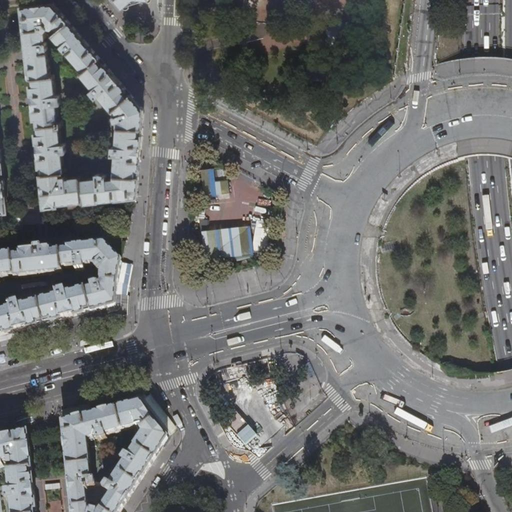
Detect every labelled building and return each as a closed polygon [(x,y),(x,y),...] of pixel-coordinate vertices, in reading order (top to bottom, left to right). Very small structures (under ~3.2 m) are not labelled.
[(84,203),(96,201),(138,196),(144,109),(138,103),(131,94),(129,96),(124,91),(126,89),(115,76),(105,64),(103,65),(98,60),(100,58),(68,20),(54,3),(23,7),(28,55),(31,79),(34,78),(35,85),(32,86),(33,99),(36,119),(38,118),(40,133),(37,133),(39,151),(41,167),(44,166),(44,173),(42,173),(45,207),(58,206),(58,204),(83,201),(84,203)] [(343,24),(326,28),(330,46),(348,42),(343,24)] [(0,211),(8,211),(4,178),(2,178),(1,171),(3,171),(2,154),(0,139),(0,211)] [(226,196),(225,182),(217,182),(216,171),(199,172),(200,197),(226,196)] [(250,188),(244,201),(271,214),(278,201),(250,188)] [(253,251),(266,251),(267,222),(255,221),(254,229),(253,229),(253,251)] [(250,229),(200,232),(202,260),(251,258),(250,229)] [(117,307),(116,304),(117,296),(118,285),(120,274),(122,263),(105,245),(85,248),(68,250),(68,252),(53,254),(53,251),(20,255),(20,258),(13,258),(13,256),(1,257),(0,257),(0,337),(23,332),(69,319),(105,310),(117,307)] [(252,270),(214,279),(218,294),(255,285),(252,270)] [(308,381),(272,415),(284,427),(320,393),(308,381)] [(154,406),(145,395),(131,400),(133,406),(142,404),(147,412),(151,409),(154,406)] [(68,423),(64,424),(66,441),(70,474),(73,511),(120,511),(132,496),(153,464),(169,440),(167,438),(161,431),(151,418),(147,412),(142,404),(133,406),(130,407),(94,416),(68,423)] [(174,432),(154,406),(151,409),(151,418),(161,431),(167,438),(169,440),(174,432)] [(68,423),(94,416),(92,409),(63,417),(64,424),(68,423)] [(243,420),(230,427),(244,453),(266,441),(258,426),(249,431),(243,420)] [(0,440),(0,511),(34,511),(37,511),(35,492),(33,479),(30,479),(30,472),(33,472),(29,445),(28,434),(7,439),(0,440)]
